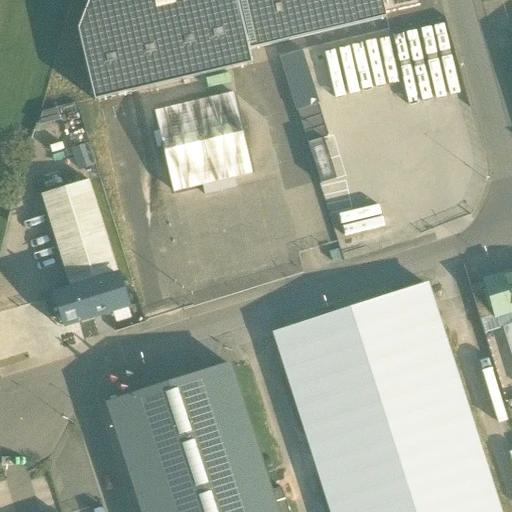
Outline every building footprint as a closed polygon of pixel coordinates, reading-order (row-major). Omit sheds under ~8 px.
[(252,65),(249,51),(236,0),(89,0),(77,31),(94,102),(133,93),(252,65)] [(236,0),(249,51),(386,19),(385,15),(419,7),(417,0),(236,0)] [(280,59),(294,105),(317,98),(302,52),(280,59)] [(255,76),(252,65),(133,93),(172,256),(250,238),(290,228),(282,194),(264,115),(255,76)] [(279,112),(270,73),(255,76),(264,115),(279,112)] [(297,112),(307,145),(328,138),(318,105),(297,112)] [(46,195),(87,182),(80,158),(38,172),(46,195)] [(71,291),(71,292),(117,278),(87,182),(46,195),(41,196),(71,291)] [(298,235),(288,192),(282,194),(290,228),(250,238),(252,246),(298,235)] [(493,310),(494,312),(496,311),(511,306),(511,276),(505,278),(505,276),(485,282),(489,296),(493,310)] [(56,326),(63,328),(68,328),(77,322),(109,313),(111,309),(126,304),(117,278),(71,292),(71,291),(66,293),(59,294),(53,297),(49,302),(47,309),(47,316),(51,322),(56,326)] [(469,287),(480,321),(491,318),(485,298),(489,296),(485,282),(469,287)] [(274,337),(330,511),(497,511),(425,288),(274,337)] [(511,306),(496,311),(494,312),(496,317),(499,327),(501,326),(511,322),(511,306)] [(491,318),(480,321),(484,333),(499,328),(499,327),(496,317),(491,318)] [(511,322),(501,326),(511,358),(511,322)] [(107,405),(141,511),(275,511),(269,492),(228,366),(107,405)] [(269,492),(275,511),(288,511),(281,488),(269,492)]
